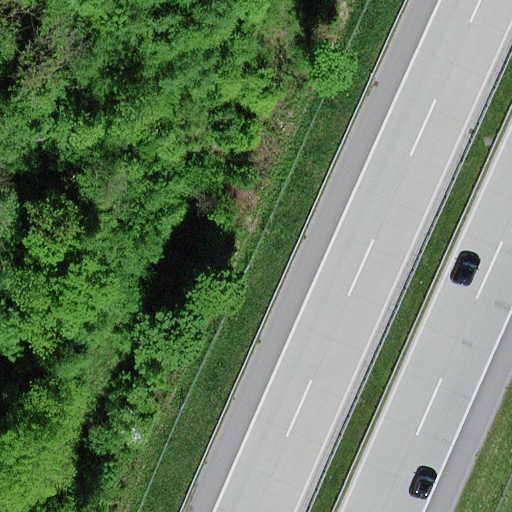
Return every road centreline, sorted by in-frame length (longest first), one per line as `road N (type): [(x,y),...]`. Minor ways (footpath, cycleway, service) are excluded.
road 1 (motorway): [(484,0),(256,511)]
road 2 (motorway): [(381,511),(511,221)]
